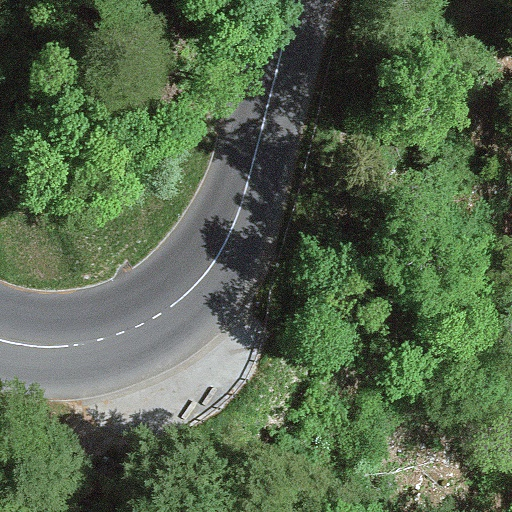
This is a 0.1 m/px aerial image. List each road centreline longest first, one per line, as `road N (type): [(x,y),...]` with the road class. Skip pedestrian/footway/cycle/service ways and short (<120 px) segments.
road 1 (secondary): [(297,0),(245,204),(221,258),(190,297),(127,339),(75,355),(0,348)]
road 2 (track): [(127,339),(127,389),(59,511)]
